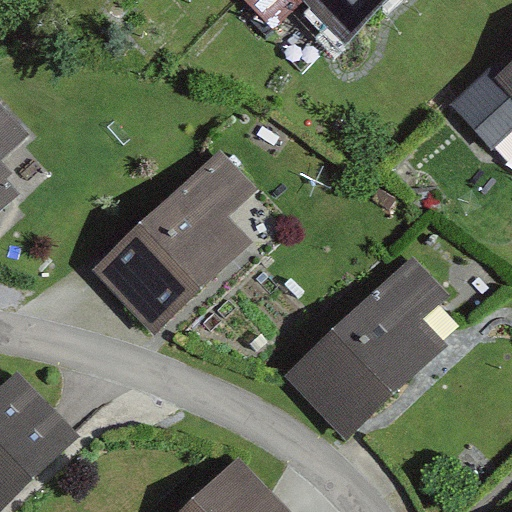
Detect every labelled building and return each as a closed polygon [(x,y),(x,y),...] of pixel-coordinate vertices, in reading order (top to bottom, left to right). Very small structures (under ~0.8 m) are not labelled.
[(405,0),(244,0),(278,34),(312,0),(316,0),(361,44),(405,0)] [(511,67),(506,73),(497,63),(446,107),(490,158),(511,138),(511,67)] [(46,141),(0,96),(0,95),(0,233),(33,201),(10,178),(46,141)] [(254,196),(210,150),(88,265),(156,338),(248,251),(223,224),(254,196)] [(465,298),(427,259),(302,379),(367,446),(459,358),(432,329),(465,298)] [(0,510),(80,439),(15,367),(0,380),(0,510)] [(285,511),(238,456),(172,511),(285,511)]
